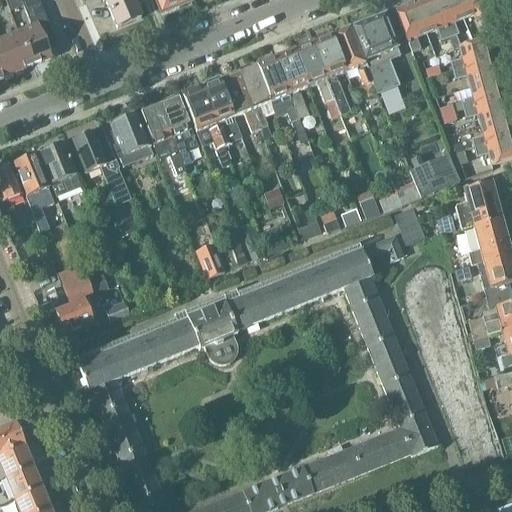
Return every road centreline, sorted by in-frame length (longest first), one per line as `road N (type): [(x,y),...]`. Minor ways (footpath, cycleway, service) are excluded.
road 1 (residential): [(100,87),(319,0)]
road 2 (residential): [(95,511),(42,379)]
